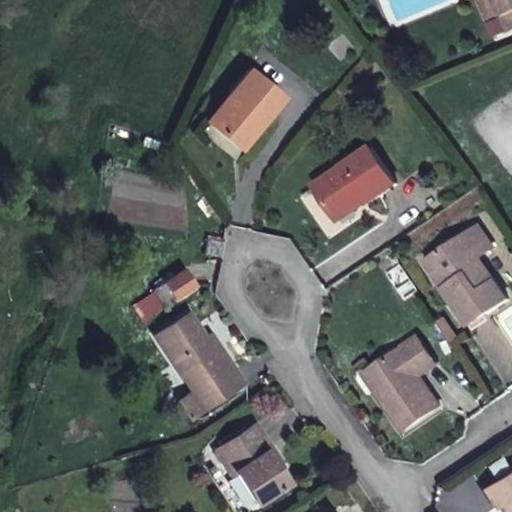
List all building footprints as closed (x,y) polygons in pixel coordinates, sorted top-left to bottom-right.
[(511,0),(500,0),(511,24),(511,0)] [(267,128),(287,102),(253,74),(211,127),(241,150),(262,123),(267,128)] [(374,152),(304,200),(325,231),(367,202),(372,207),(399,188),(374,152)] [(482,260),(497,249),(484,230),(432,266),(474,326),(511,302),(482,260)] [(219,351),(194,312),(161,334),(198,392),(209,409),(247,385),(235,365),(230,368),(219,351)] [(420,343),(373,375),(385,392),(378,398),(404,436),(441,411),(418,378),(424,374),(427,379),(439,371),(420,343)] [(224,348),(219,351),(230,368),(235,365),(224,348)] [(373,375),(366,381),(378,398),(385,392),(373,375)] [(209,409),(198,392),(182,403),(194,420),(209,409)] [(259,427),(220,453),(236,476),(241,473),(261,504),(291,485),(270,454),(275,450),(259,427)] [(511,511),(511,475),(488,491),(501,509),(504,507),(508,511),(511,511)]
